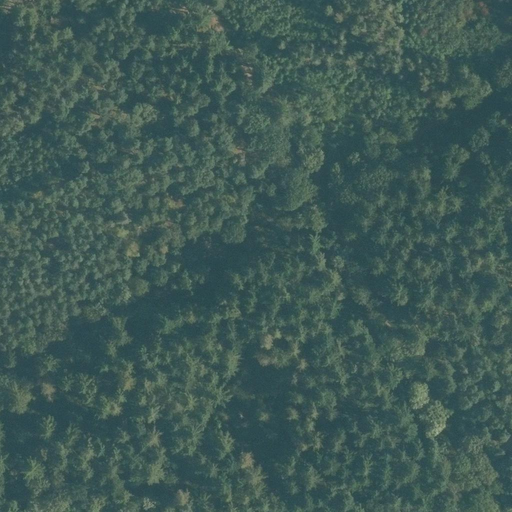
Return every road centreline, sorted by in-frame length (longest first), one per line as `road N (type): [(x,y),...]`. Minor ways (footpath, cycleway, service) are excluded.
road 1 (track): [(497,511),(413,351),(204,0)]
road 2 (track): [(331,511),(388,505),(455,511)]
